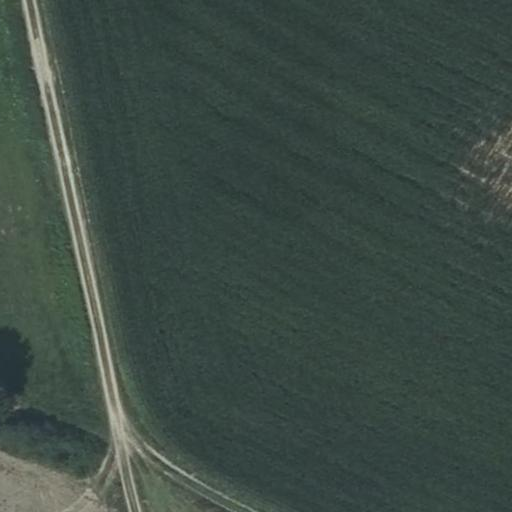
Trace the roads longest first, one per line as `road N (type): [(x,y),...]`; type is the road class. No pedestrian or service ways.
road 1 (track): [(25,0),(137,511)]
road 2 (track): [(125,451),(242,511)]
